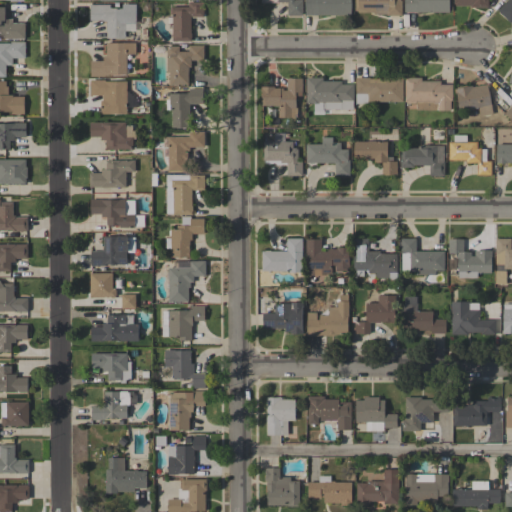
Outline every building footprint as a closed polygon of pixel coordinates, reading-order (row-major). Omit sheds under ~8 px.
[(260,3),(260,0),(302,0),(302,15),(287,15),(287,2),(260,3)] [(351,0),(351,15),(305,15),(305,0),(351,0)] [(401,0),(401,15),(386,15),(386,14),(374,14),(374,12),(358,12),(358,11),(355,11),(355,0),(401,0)] [(404,12),(404,0),(449,0),(449,12),(404,12)] [(507,0),(511,0),(511,23),(511,22),(510,23),(499,11),(498,12),(497,10),(507,0)] [(188,6),(188,2),(203,2),(203,17),(190,17),(190,33),(191,33),(191,38),(190,38),(190,41),(172,41),(172,14),(170,14),(170,7),(188,6)] [(135,4),(135,11),(137,11),(137,16),(135,16),(135,23),(124,23),(124,38),(106,38),(106,21),(102,21),(102,20),(89,20),(89,4),(109,4),(109,7),(111,7),(111,8),(122,8),(122,4),(135,4)] [(25,39),(4,39),(4,35),(0,35),(0,5),(7,5),(7,18),(12,18),(12,23),(25,23),(25,39)] [(0,43),(10,43),(10,42),(25,42),(25,58),(12,58),(12,65),(5,65),(5,77),(0,77),(0,43)] [(126,74),(108,74),(108,75),(104,75),(104,76),(90,76),(90,61),(103,61),(103,56),(106,56),(106,43),(135,43),(135,54),(126,54),(126,74)] [(203,60),(190,60),(191,67),(192,67),(192,72),(188,72),(188,84),(169,84),(169,72),(166,72),(166,46),(179,46),(179,51),(188,51),(188,45),(203,45),(203,60)] [(306,77),(323,77),(323,81),(341,81),(341,84),(353,84),(354,100),(353,100),(353,109),(323,109),(323,102),(317,102),(317,103),(306,103),(306,77)] [(355,77),(369,77),(369,80),(384,80),(384,77),(403,77),(403,102),(368,102),(368,103),(356,103),(355,77)] [(404,77),(421,77),(421,81),(440,81),(440,84),(452,84),(452,100),(450,100),(450,110),(416,110),(416,103),(406,103),(406,102),(404,102),(404,77)] [(302,78),(302,92),(301,92),(301,96),(296,96),(295,107),(297,107),(297,117),(278,117),(278,106),(262,105),(262,92),(261,92),(261,86),(274,86),(274,88),(282,88),(282,90),(286,90),(286,78),(302,78)] [(24,114),(10,114),(10,112),(0,112),(0,79),(3,79),(3,81),(6,81),(6,86),(8,86),(8,95),(12,95),(12,96),(24,96),(24,114)] [(126,114),(100,114),(100,100),(102,100),(102,95),(89,95),(90,80),(104,80),(104,81),(126,81),(126,114)] [(488,84),(490,91),(488,91),(492,113),(479,116),(478,108),(460,112),(455,89),(458,88),(457,87),(469,85),(469,86),(472,85),(472,87),(488,84)] [(189,93),(189,89),(202,88),(202,103),(189,104),(189,114),(190,114),(191,127),(172,127),(172,110),(165,110),(165,99),(169,99),(169,93),(189,93)] [(511,122),(503,113),(511,104),(511,122)] [(0,124),(13,124),(13,123),(25,122),(25,137),(14,137),(14,141),(9,141),(9,149),(0,149),(0,124)] [(89,123),(125,122),(125,125),(132,125),(132,131),(135,131),(135,138),(132,138),(133,148),(106,149),(106,140),(100,140),(100,136),(89,137),(89,123)] [(189,137),(189,132),(204,132),(204,147),(189,147),(189,150),(184,150),(184,152),(187,152),(187,159),(185,159),(185,171),(168,171),(168,157),(167,157),(167,149),(168,149),(168,137),(189,137)] [(274,141),(274,133),(284,133),(284,141),(293,141),(292,148),(296,148),(296,149),(297,149),(297,161),(302,161),(302,176),(286,175),(287,163),(280,163),(280,161),(263,161),(263,141),(274,141)] [(448,141),(453,141),(453,135),(466,135),(466,141),(477,141),(477,148),(481,148),(481,149),(486,149),(486,161),(491,161),(491,176),(476,176),(476,163),(465,163),(465,161),(448,161),(448,141)] [(321,144),(321,137),(332,137),(332,142),(340,142),(340,149),(348,149),(348,160),(349,160),(349,176),(334,175),(334,163),(306,163),(306,144),(321,144)] [(368,141),(368,140),(375,140),(375,141),(387,141),(387,158),(393,158),(393,161),(396,161),(397,175),(382,175),(381,162),(374,162),(374,158),(372,158),(372,160),(365,160),(365,158),(354,158),(353,141),(368,141)] [(511,143),(511,162),(504,163),(497,163),(497,162),(496,162),(495,144),(511,143)] [(443,161),(444,161),(444,176),(429,176),(429,165),(413,165),(413,167),(400,167),(400,148),(418,148),(418,145),(422,145),(429,145),(443,145),(443,161)] [(0,160),(26,160),(26,167),(27,167),(27,178),(25,178),(25,184),(0,184),(0,160)] [(134,160),(134,172),(125,172),(125,187),(100,187),(89,187),(89,173),(101,173),(101,169),(106,169),(106,160),(134,160)] [(189,174),(189,175),(204,175),(204,190),(191,190),(191,206),(192,206),(192,211),(192,214),(172,214),(172,213),(166,213),(166,175),(189,174)] [(102,199),(102,200),(118,200),(118,199),(124,199),(124,200),(134,200),(134,215),(143,215),(144,226),(134,226),(134,227),(119,228),(119,225),(117,225),(117,227),(115,227),(115,225),(106,226),(106,217),(101,217),(101,213),(90,214),(89,199),(102,199)] [(0,202),(13,202),(13,216),(15,216),(15,217),(27,217),(27,231),(12,231),(12,230),(0,230),(0,202)] [(192,234),(192,240),(189,240),(189,257),(170,257),(170,248),(165,248),(165,238),(170,238),(170,235),(169,235),(168,230),(170,230),(170,229),(176,229),(176,225),(181,225),(181,216),(190,216),(190,219),(203,218),(204,234),(192,234)] [(127,236),(128,251),(125,251),(126,264),(116,264),(113,264),(113,265),(91,266),(90,251),(101,251),(101,249),(103,249),(103,237),(127,236)] [(302,272),(288,272),(288,271),(278,271),(261,271),(261,251),(265,251),(265,250),(270,250),(270,251),(286,251),(287,238),(302,238),(302,272)] [(389,279),(389,278),(375,278),(375,273),(367,273),(367,270),(353,270),(353,238),(368,238),(368,251),(380,251),(380,254),(396,254),(396,279),(389,279)] [(434,274),(416,275),(416,271),(409,272),(409,270),(401,270),(401,254),(400,254),(400,238),(416,238),(416,251),(444,251),(444,270),(436,270),(434,274)] [(510,239),(510,249),(511,249),(511,269),(510,269),(503,269),(503,264),(495,264),(495,238),(510,239)] [(335,266),(331,266),(331,274),(321,274),(320,268),(306,269),(305,239),(321,239),(321,251),(327,251),(327,249),(336,249),(336,248),(348,247),(349,271),(335,272),(335,266)] [(448,239),(463,239),(463,252),(471,252),(471,256),(474,256),(474,251),(491,251),(491,257),(491,273),(477,273),(477,278),(458,278),(458,259),(457,259),(457,253),(448,253),(448,239)] [(0,244),(27,244),(27,258),(15,258),(15,262),(10,262),(10,271),(0,271),(0,244)] [(168,278),(167,278),(167,273),(168,273),(168,267),(190,267),(190,261),(205,261),(205,276),(193,276),(193,282),(190,282),(190,287),(188,287),(188,302),(168,302),(168,278)] [(495,284),(495,271),(506,271),(506,284),(495,284)] [(112,288),(115,288),(115,290),(116,290),(116,295),(115,295),(115,297),(90,297),(90,273),(112,273),(112,288)] [(0,281),(1,283),(13,283),(13,296),(15,296),(15,298),(27,298),(27,311),(26,311),(26,312),(14,312),(14,311),(0,311),(0,281)] [(395,308),(394,308),(394,321),(380,321),(380,322),(369,322),(370,335),(363,336),(360,334),(354,332),(354,322),(366,322),(365,303),(377,303),(377,296),(382,296),(382,293),(388,293),(388,295),(395,295),(395,308)] [(135,294),(135,308),(121,309),(121,294),(135,294)] [(306,312),(316,312),(316,319),(319,319),(319,314),(327,314),(327,306),(337,306),(337,301),(339,301),(339,294),(347,294),(347,301),(348,301),(348,316),(347,316),(347,334),(334,334),(334,336),(306,335),(306,312)] [(274,313),(274,304),(290,304),(290,302),(303,302),(303,307),(302,307),(302,330),(303,330),(303,334),(290,334),(290,332),(284,332),(284,328),(262,328),(262,313),(274,313)] [(451,302),(468,302),(468,309),(479,309),(479,320),(495,320),(495,335),(480,335),(480,332),(467,332),(467,335),(451,335),(451,302)] [(511,334),(502,334),(502,309),(503,309),(503,304),(511,304),(511,334)] [(411,305),(411,311),(432,311),(432,319),(445,319),(445,333),(430,333),(430,330),(402,330),(402,305),(411,305)] [(189,310),(189,309),(191,309),(191,306),(204,306),(204,321),(192,321),(192,325),(191,325),(191,340),(178,340),(178,336),(162,337),(162,311),(189,310)] [(90,341),(90,326),(102,326),(102,323),(107,323),(107,315),(133,315),(133,324),(138,324),(138,334),(139,334),(139,339),(138,339),(138,341),(90,341)] [(0,324),(27,324),(27,339),(16,339),(16,343),(10,343),(11,352),(0,352),(0,324)] [(163,350),(174,349),(174,351),(190,350),(190,363),(193,363),(193,374),(204,373),(205,388),(192,388),(191,378),(172,379),(171,366),(164,366),(163,350)] [(127,353),(127,361),(130,361),(131,380),(125,380),(125,383),(120,383),(120,380),(107,380),(107,371),(102,371),(102,367),(91,367),(91,353),(127,353)] [(27,392),(14,392),(14,391),(0,391),(0,364),(2,364),(3,366),(11,365),(11,374),(16,374),(16,377),(27,377),(27,392)] [(170,399),(170,392),(192,392),(192,390),(205,390),(205,406),(193,406),(193,412),(190,412),(190,417),(189,417),(189,430),(168,430),(168,399),(170,399)] [(133,391),(133,395),(136,395),(136,404),(126,405),(126,418),(104,418),(104,419),(91,420),(91,405),(104,405),(104,391),(133,391)] [(307,396),(324,396),(324,399),(338,399),(338,402),(350,402),(350,430),(336,430),(336,420),(319,420),(319,417),(318,417),(318,424),(307,424),(307,396)] [(281,397),(281,399),(294,399),(294,403),(296,403),(296,405),(294,405),(294,409),(296,409),(296,410),(294,410),(294,421),(287,421),(287,435),(266,435),(266,397),(281,397)] [(383,441),(370,441),(370,431),(365,431),(365,422),(355,422),(355,397),(384,397),(384,403),(385,403),(385,407),(384,407),(384,414),(396,414),(396,428),(383,428),(383,441)] [(401,420),(405,420),(405,397),(421,397),(421,399),(434,399),(434,397),(441,397),(441,399),(448,399),(448,412),(433,412),(433,431),(428,431),(428,423),(423,423),(423,431),(401,431),(401,420)] [(452,407),(466,406),(466,404),(472,404),(472,401),(487,401),(487,397),(491,397),(491,398),(496,398),(496,397),(499,397),(499,412),(486,412),(486,420),(488,420),(488,425),(486,425),(452,426),(452,407)] [(28,426),(2,426),(2,425),(0,425),(0,403),(6,403),(6,402),(28,402),(28,426)] [(172,446),(172,444),(175,444),(175,446),(191,446),(191,442),(190,442),(190,437),(192,437),(192,436),(205,435),(205,450),(194,450),(194,474),(168,474),(168,446),(172,446)] [(0,444),(14,444),(14,458),(16,458),(16,459),(28,459),(28,473),(0,473),(0,444)] [(124,471),(133,471),(133,470),(137,470),(137,471),(146,471),(146,488),(134,488),(134,492),(117,491),(117,493),(105,493),(105,469),(108,469),(108,457),(124,458),(124,471)] [(299,507),(287,507),(287,505),(267,505),(267,491),(266,491),(266,480),(264,480),(264,477),(265,477),(265,472),(264,472),(264,468),(279,468),(279,477),(290,477),(290,481),(299,481),(299,507)] [(398,503),(383,503),(383,501),(369,501),(369,504),(368,504),(368,507),(356,507),(356,483),(366,483),(366,481),(383,481),(383,469),(398,469),(398,503)] [(448,482),(447,482),(447,496),(437,496),(437,501),(417,501),(417,506),(404,506),(404,499),(406,499),(405,482),(405,474),(448,474),(448,482)] [(318,482),(318,476),(330,476),(330,481),(334,481),(334,482),(351,482),(351,505),(340,505),(340,503),(324,503),(323,493),(321,493),(321,487),(320,487),(320,498),(307,498),(307,482),(318,482)] [(206,479),(206,490),(205,490),(205,511),(190,511),(167,511),(167,499),(178,499),(178,489),(181,489),(181,479),(206,479)] [(487,503),(487,509),(476,509),(476,506),(452,506),(452,489),(458,489),(458,488),(461,488),(461,489),(472,489),(472,481),(488,481),(488,489),(500,489),(500,496),(499,503),(487,503)] [(0,511),(0,485),(28,485),(28,486),(28,499),(16,499),(16,502),(11,502),(11,511),(0,511)] [(511,492),(503,492),(503,506),(511,506),(511,492)]
